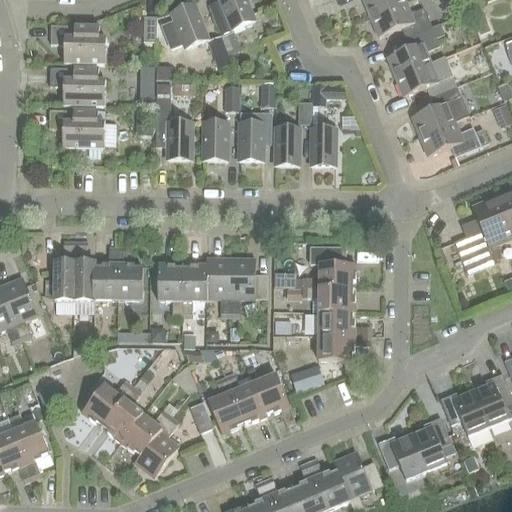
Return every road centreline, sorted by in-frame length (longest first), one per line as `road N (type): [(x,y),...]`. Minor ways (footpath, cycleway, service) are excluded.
road 1 (residential): [(397,209),(0,201)]
road 2 (residential): [(131,511),(377,410),(399,373)]
road 3 (residential): [(397,209),(394,181),(348,70),(315,70),(285,0)]
road 4 (residential): [(0,201),(0,27)]
road 5 (residential): [(399,373),(397,209)]
road 6 (residential): [(399,373),(458,348),(477,324),(511,310)]
road 7 (residential): [(0,10),(91,11),(120,0)]
road 8 (residential): [(511,167),(397,209)]
